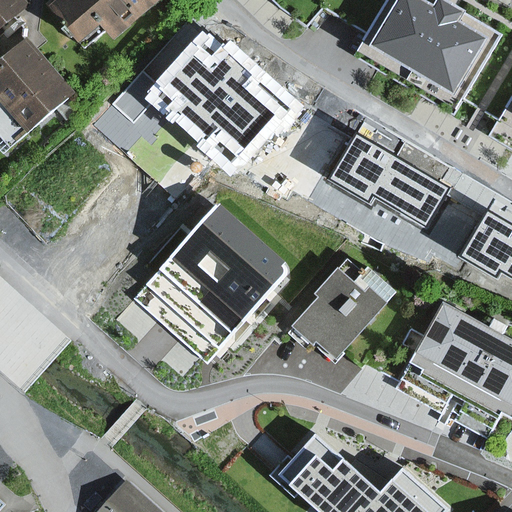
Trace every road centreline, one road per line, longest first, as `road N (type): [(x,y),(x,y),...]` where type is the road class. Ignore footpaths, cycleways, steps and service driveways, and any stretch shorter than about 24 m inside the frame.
road 1 (residential): [(511,478),(295,387),(261,386),(175,407),(0,251)]
road 2 (residential): [(214,0),(263,44),(511,190)]
